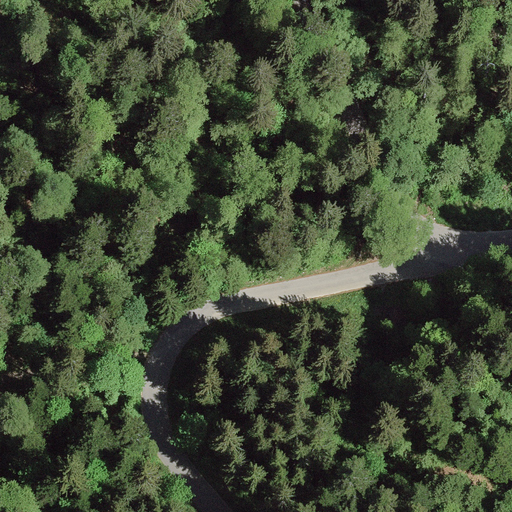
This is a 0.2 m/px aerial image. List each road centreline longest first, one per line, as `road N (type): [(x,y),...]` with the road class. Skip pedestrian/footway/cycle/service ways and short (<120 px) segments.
road 1 (unclassified): [(437,261),(268,296),(179,327),(156,359),(148,393),(155,431),(216,511)]
road 2 (unclassified): [(437,261),(388,204),(312,0)]
